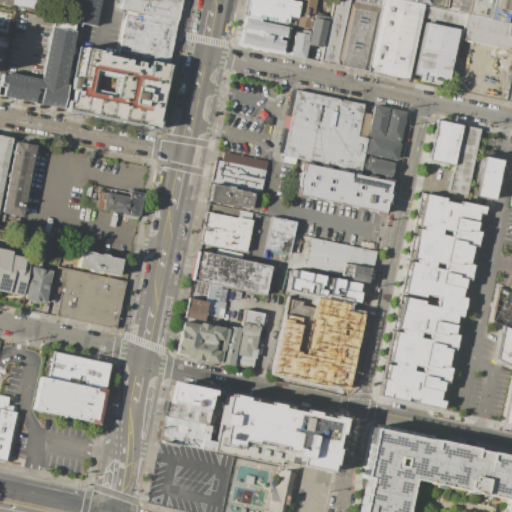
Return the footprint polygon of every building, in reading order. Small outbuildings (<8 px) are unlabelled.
[(12,0),(12,5),(40,10),(42,0),(12,0)] [(73,0),(97,0),(92,26),(81,24),(69,21),(73,0)] [(121,0),(119,9),(125,10),(137,13),(176,21),(180,0),(121,0)] [(248,0),(245,15),(288,24),(292,25),(297,1),(289,0),(248,0)] [(299,0),(313,3),(308,28),(294,25),(299,0)] [(347,0),(330,0),(326,20),(320,49),(317,63),(333,66),(347,0)] [(380,0),(347,0),(333,66),(365,73),(380,0)] [(380,0),(391,0),(412,4),(422,6),(406,81),(365,73),(380,0)] [(446,0),(412,0),(412,4),(422,6),(444,11),(446,0)] [(470,0),(446,0),(444,11),(463,15),(467,16),(470,0)] [(492,0),(470,0),(467,16),(489,19),(492,0)] [(492,0),(511,0),(511,6),(511,12),(509,23),(489,19),(492,0)] [(167,63),(176,21),(137,13),(125,10),(116,56),(166,67),(167,63)] [(239,44),(245,15),(288,24),(282,53),(239,44)] [(463,15),(459,42),(511,54),(511,23),(509,23),(489,19),(467,16),(463,15)] [(306,46),(320,49),(326,20),(312,17),(308,35),(306,46)] [(423,24),(456,31),(445,82),(412,75),(423,24)] [(1,73),(0,77),(0,97),(59,111),(65,86),(59,85),(70,34),(48,29),(36,81),(1,73)] [(308,35),(294,32),(290,56),(304,59),(308,35)] [(76,47),(116,56),(166,67),(153,130),(62,110),(76,47)] [(293,92),(361,106),(360,113),(369,115),(357,172),(295,159),(279,156),(293,92)] [(374,106),(364,154),(396,160),(406,112),(374,106)] [(434,122),(425,163),(451,168),(459,127),(434,122)] [(477,131),(463,195),(446,192),(451,168),(459,127),(477,131)] [(0,136),(10,139),(0,186),(0,136)] [(0,193),(10,142),(33,147),(19,221),(14,224),(0,222),(0,193)] [(471,195),(489,199),(497,160),(479,156),(471,195)] [(365,168),(389,173),(391,165),(367,159),(365,168)] [(216,160),(211,182),(258,192),(263,171),(216,160)] [(296,162),(289,195),(381,215),(388,182),(296,162)] [(211,184),(252,193),(249,209),(207,200),(211,184)] [(420,190),(378,394),(443,410),(481,204),(468,201),(445,196),(420,190)] [(138,218),(142,196),(128,193),(127,198),(104,193),(103,196),(98,195),(96,201),(85,198),(84,204),(95,207),(95,208),(138,218)] [(205,212),(250,221),(244,253),(199,244),(205,212)] [(263,250),(288,255),(293,235),(295,223),(270,218),(263,250)] [(312,239),(305,269),(370,283),(377,254),(312,239)] [(0,250),(30,257),(20,301),(0,296),(0,250)] [(75,268),(79,251),(93,254),(94,255),(98,256),(99,255),(105,256),(106,257),(119,260),(116,277),(95,272),(93,274),(88,273),(87,270),(75,268)] [(200,253),(194,281),(223,287),(265,296),(271,268),(200,253)] [(30,267),(50,271),(43,303),(24,299),(30,267)] [(59,268),(128,283),(118,329),(59,316),(64,292),(55,290),(59,268)] [(291,268),(286,289),(321,297),(322,293),(348,298),(347,300),(355,302),(358,292),(355,291),(356,283),(291,268)] [(209,287),(221,288),(217,317),(205,316),(209,287)] [(287,296),(314,302),(315,297),(346,304),(345,310),(361,314),(345,389),(271,373),(287,296)] [(188,299),(206,302),(203,323),(184,319),(188,299)] [(242,311),(239,330),(232,365),(252,369),(263,315),(242,311)] [(183,321),(215,327),(228,330),(228,327),(239,330),(232,365),(231,367),(176,357),(183,321)] [(511,330),(502,326),(494,359),(511,367),(511,330)] [(54,353),(48,379),(107,391),(113,365),(54,353)] [(511,372),(501,420),(511,422),(511,372)] [(40,376),(48,379),(107,391),(99,427),(33,412),(40,376)] [(170,381),(213,391),(209,411),(165,401),(170,381)] [(0,393),(7,395),(5,402),(11,403),(9,411),(14,412),(3,461),(0,460),(0,393)] [(221,451),(224,441),(216,439),(222,411),(214,410),(217,393),(347,421),(335,475),(221,451)] [(162,414),(165,401),(209,411),(217,412),(214,425),(162,414)] [(162,414),(156,442),(217,453),(218,445),(210,443),(214,425),(162,414)] [(511,511),(357,511),(364,479),(359,478),(370,427),(511,456),(511,511)] [(271,511),(281,470),(298,474),(289,511),(271,511)]
